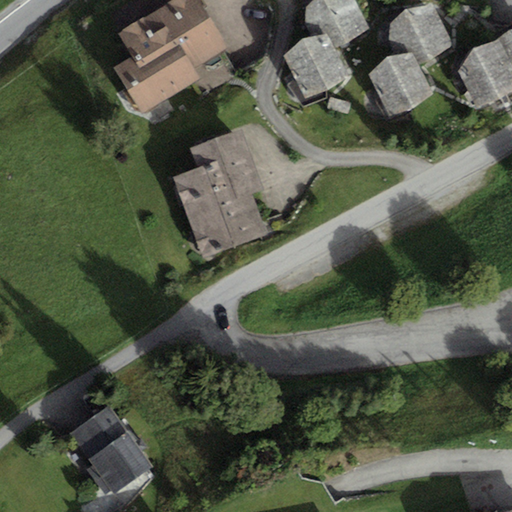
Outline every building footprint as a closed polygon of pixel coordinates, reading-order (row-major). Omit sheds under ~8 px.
[(130,60),(115,68),(140,111),(200,76),(193,65),(227,46),(200,0),(181,0),(117,37),(130,60)] [(313,0),(306,7),(305,22),(308,38),(326,35),(333,49),(369,30),(354,0),(313,0)] [(405,11),(391,25),(389,40),(392,56),(411,52),(418,67),(453,47),(433,5),(405,11)] [(511,30),(509,31),(497,42),(511,70),(511,30)] [(326,35),(308,38),(302,39),(285,56),(304,98),(326,91),(347,78),(333,49),(326,35)] [(511,92),(511,70),(497,42),(474,49),(458,72),(477,109),(511,92)] [(411,52),(392,56),(387,57),(369,74),(389,116),(411,109),(432,95),(418,67),(411,52)] [(198,168),(172,177),(202,259),(266,236),(251,195),(264,190),(242,130),(191,149),(198,168)] [(108,406),(71,434),(94,464),(87,469),(106,494),(110,491),(114,495),(153,466),(108,406)]
